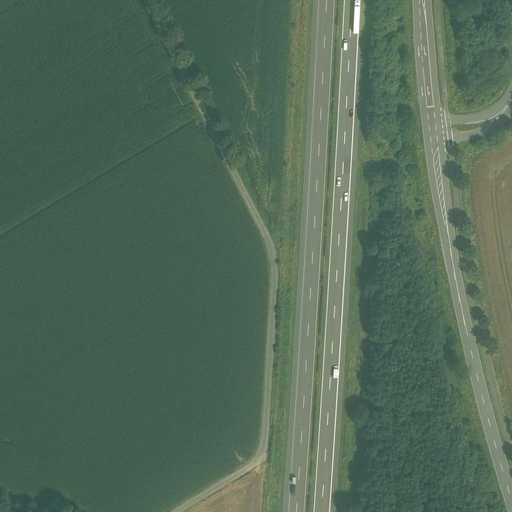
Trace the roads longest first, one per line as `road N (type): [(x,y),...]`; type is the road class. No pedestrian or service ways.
road 1 (motorway): [(322,0),(291,511)]
road 2 (motorway): [(325,511),(356,0)]
road 3 (secondary): [(432,131),(455,280),(511,501)]
road 4 (secondary): [(421,0),(432,131)]
